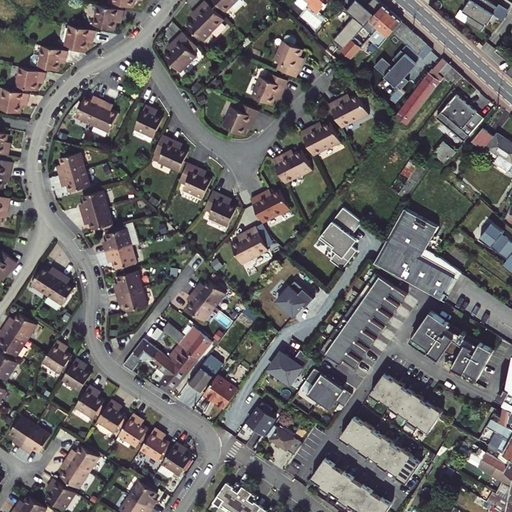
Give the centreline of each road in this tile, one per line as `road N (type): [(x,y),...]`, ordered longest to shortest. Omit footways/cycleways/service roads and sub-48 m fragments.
road 1 (residential): [(55,223),(86,270),(100,356),(208,436)]
road 2 (residential): [(136,38),(186,118),(250,156)]
road 3 (secondary): [(403,0),(511,96)]
road 4 (residential): [(208,436),(320,511)]
road 5 (residential): [(136,38),(71,85),(42,130)]
